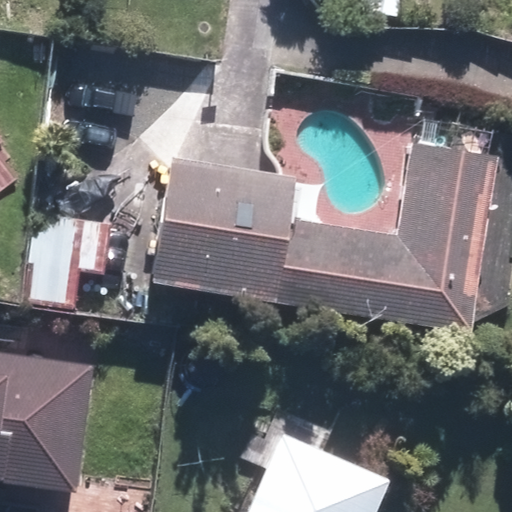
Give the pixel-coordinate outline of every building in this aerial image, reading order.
[(398,0),(359,0),(359,15),(398,17),(398,0)] [(511,43),(423,19),(408,75),(511,103),(511,43)] [(141,159),(120,285),(460,339),(489,158),(403,144),(387,239),(271,220),(278,181),(141,159)] [(75,268),(97,270),(104,189),(0,180),(0,262),(22,264),(19,296),(72,300),(75,268)] [(0,491),(60,501),(82,369),(0,355),(0,491)] [(283,437),(249,511),(375,511),(389,483),(283,437)]
